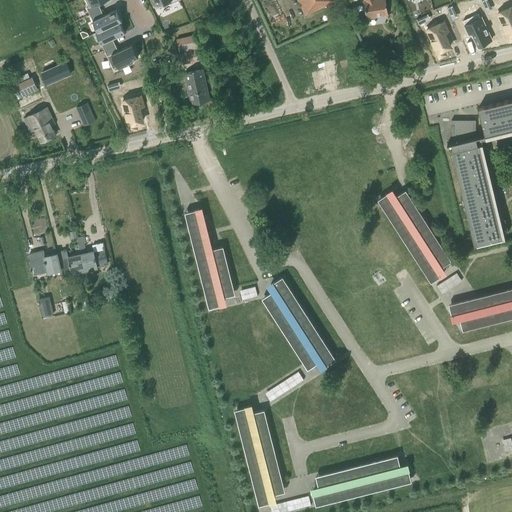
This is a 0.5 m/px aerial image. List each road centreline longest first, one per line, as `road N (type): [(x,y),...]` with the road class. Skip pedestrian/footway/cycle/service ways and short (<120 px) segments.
road 1 (residential): [(194,131),(261,266),(295,257),(370,373)]
road 2 (unclassified): [(194,131),(0,174)]
road 3 (residential): [(370,373),(401,424),(297,449)]
road 4 (residential): [(370,373),(511,340)]
road 5 (residential): [(511,56),(389,87)]
